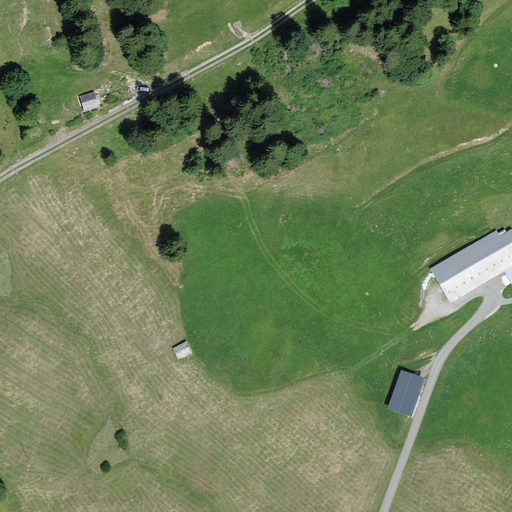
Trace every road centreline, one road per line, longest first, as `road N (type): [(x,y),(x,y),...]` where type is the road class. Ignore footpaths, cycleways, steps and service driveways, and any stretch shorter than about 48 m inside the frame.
road 1 (track): [(0,178),(249,42),(310,0)]
road 2 (track): [(384,511),(440,361),(496,299)]
